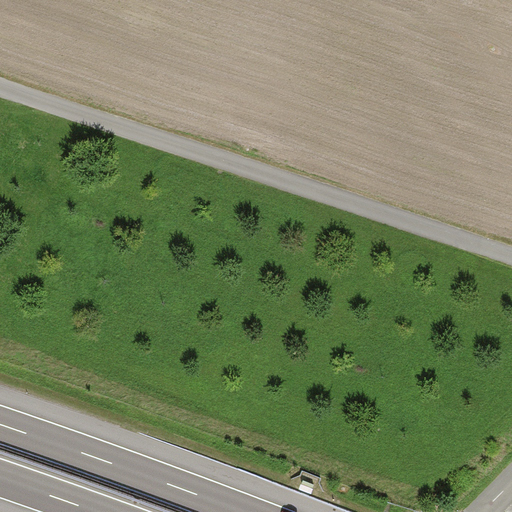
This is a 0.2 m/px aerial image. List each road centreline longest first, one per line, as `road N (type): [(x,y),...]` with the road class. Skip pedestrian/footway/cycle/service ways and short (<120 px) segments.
road 1 (residential): [(511,259),(0,89)]
road 2 (motorway): [(243,511),(0,424)]
